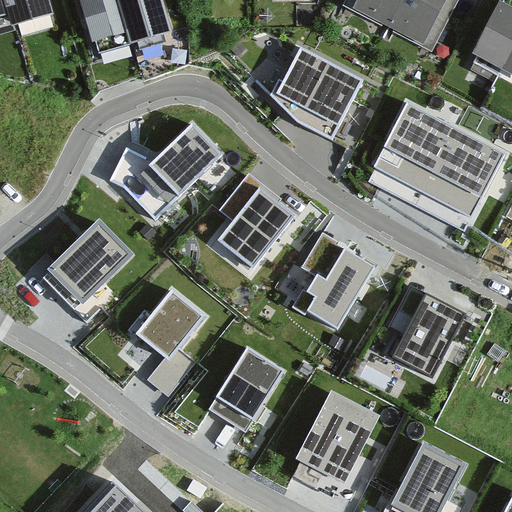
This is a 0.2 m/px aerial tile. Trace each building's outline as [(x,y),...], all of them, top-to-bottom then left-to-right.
[(0,0),(0,19),(8,17),(3,0),(0,0)] [(3,0),(8,17),(12,29),(54,17),(48,0),(3,0)] [(132,40),(120,0),(84,0),(98,49),(132,40)] [(160,0),(120,0),(132,40),(135,50),(171,40),(160,0)] [(389,28),(403,0),(363,0),(357,11),(389,28)] [(421,44),(444,0),(403,0),(389,28),(421,44)] [(511,14),(489,57),(511,69),(511,14)] [(303,122),(333,138),(364,84),(304,49),(278,94),(303,122)] [(410,103),(377,164),(475,215),(508,154),(410,103)] [(129,150),(112,183),(126,189),(157,222),(226,159),(195,126),(155,162),(129,150)] [(236,219),(220,239),(256,268),(298,218),(250,178),(224,209),(236,219)] [(103,222),(45,275),(78,310),(135,256),(103,222)] [(325,293),(314,312),(343,329),(381,264),(345,244),(329,272),(319,266),(309,284),(325,293)] [(175,292),(141,334),(172,359),(206,317),(175,292)] [(430,294),(396,357),(435,378),(469,314),(430,294)] [(246,348),(207,411),(250,438),(289,375),(246,348)] [(303,457),(347,482),(383,417),(339,393),(303,457)] [(426,442),(394,503),(409,511),(445,511),(470,466),(426,442)] [(140,511),(116,489),(93,511),(140,511)]
